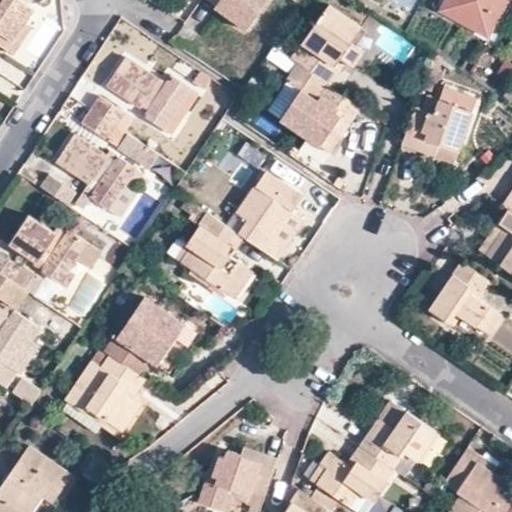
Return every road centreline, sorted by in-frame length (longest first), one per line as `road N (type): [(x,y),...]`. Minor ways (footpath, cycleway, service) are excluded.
road 1 (residential): [(356,315),(394,260),(394,246),(365,226),(347,229),(260,358),(262,373)]
road 2 (residential): [(262,373),(125,477),(101,511)]
road 3 (residential): [(0,164),(89,31),(86,0)]
road 4 (residential): [(511,421),(356,315)]
road 5 (residential): [(262,373),(286,389),(306,387),(356,315)]
